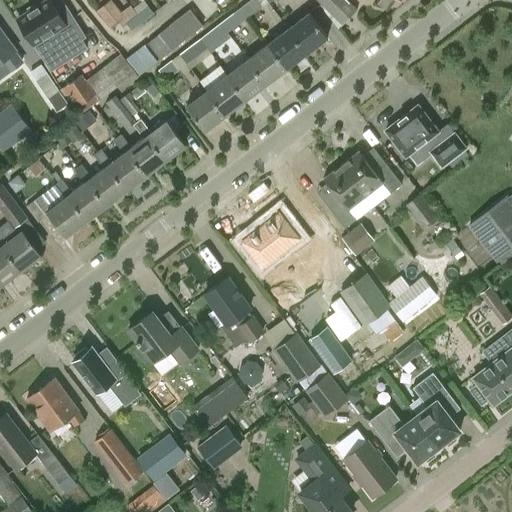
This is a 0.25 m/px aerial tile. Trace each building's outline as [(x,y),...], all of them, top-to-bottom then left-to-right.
[(55,0),(52,2),(50,0),(47,0),(17,19),(33,44),(34,43),(45,62),(85,36),(62,0),(55,0)] [(250,0),(240,8),(247,17),(268,1),(267,0),(250,0)] [(316,0),(327,11),(337,0),(316,0)] [(357,9),(347,0),(337,0),(327,11),(341,24),(357,9)] [(398,0),(400,1),(400,0),(380,0),(378,4),(386,9),(392,0),(398,0)] [(132,29),(154,13),(148,5),(126,21),(132,29)] [(160,60),(209,22),(196,5),(147,43),(160,60)] [(220,23),(227,33),(247,17),(240,8),(220,23)] [(306,53),(327,37),(309,12),(288,28),(306,53)] [(207,48),(227,33),(220,23),(200,39),(207,48)] [(286,68),(306,53),(288,28),(268,44),(286,68)] [(15,50),(14,51),(0,32),(0,61),(1,60),(9,72),(24,62),(15,50)] [(179,54),(186,64),(207,48),(200,39),(179,54)] [(266,84),(286,68),(268,44),(247,59),(266,84)] [(96,94),(78,106),(82,113),(135,73),(121,53),(86,80),(96,94)] [(166,80),(186,64),(179,54),(158,70),(166,80)] [(266,84),(247,59),(227,75),(246,99),(266,84)] [(29,71),(58,111),(71,102),(42,62),(29,71)] [(77,107),(78,106),(96,94),(86,80),(82,75),(64,87),(77,107)] [(225,115),(246,99),(227,75),(207,90),(225,115)] [(225,115),(207,90),(186,106),(204,130),(225,115)] [(115,95),(106,102),(117,116),(126,109),(115,95)] [(12,104),(0,113),(0,145),(4,151),(31,130),(12,104)] [(407,154),(423,141),(442,166),(466,147),(447,123),(437,130),(437,129),(436,129),(419,106),(418,105),(416,106),(417,106),(387,129),(387,128),(386,130),(387,131),(405,154),(406,155),(407,154)] [(146,136),(165,161),(185,145),(166,121),(151,132),(141,119),(133,125),(143,138),(146,136)] [(126,151),(145,176),(165,161),(146,136),(143,138),(131,147),(121,134),(113,140),(123,153),(126,151)] [(107,166),(125,191),(145,176),(126,151),(123,153),(111,162),(101,149),(94,155),(103,168),(107,166)] [(359,151),(341,165),(365,196),(382,183),(390,193),(401,184),(381,158),(371,166),(359,151)] [(87,181),(106,205),(125,191),(107,166),(103,168),(91,177),(82,164),(74,170),(84,183),(87,181)] [(356,219),(348,209),(365,196),(341,165),(323,178),(335,193),(324,201),(345,228),(356,219)] [(67,196),(86,220),(106,205),(87,181),(84,183),(71,192),(62,179),(54,185),(64,198),(67,196)] [(28,217),(2,183),(0,184),(0,206),(15,226),(28,217)] [(48,212),(66,236),(86,220),(67,196),(64,198),(52,207),(42,194),(34,200),(45,214),(48,212)] [(406,205),(423,226),(437,215),(420,194),(406,205)] [(469,225),(499,264),(511,254),(511,201),(507,195),(469,225)] [(300,239),(279,212),(241,241),(262,268),(300,239)] [(355,254),(374,239),(361,223),(342,238),(355,254)] [(0,246),(1,246),(20,270),(40,255),(22,230),(6,242),(0,233),(0,246)] [(0,284),(1,285),(20,270),(1,246),(0,246),(0,284)] [(364,325),(391,306),(366,272),(339,292),(364,325)] [(440,293),(425,273),(411,283),(403,273),(389,284),(398,296),(391,302),(405,320),(440,293)] [(247,310),(250,308),(228,277),(205,294),(225,323),(221,326),(236,346),(246,339),(237,326),(252,316),(247,310)] [(488,289),(479,295),(500,323),(509,316),(488,289)] [(181,363),(198,349),(181,327),(171,335),(152,311),(128,330),(140,345),(137,347),(136,352),(141,358),(146,359),(149,357),(152,361),(169,348),(181,363)] [(249,343),(265,332),(253,315),(252,316),(237,326),(246,339),(249,343)] [(353,360),(329,325),(310,339),(335,373),(353,360)] [(471,390),(479,401),(481,403),(488,398),(493,405),(511,390),(511,329),(484,352),(492,363),(472,378),(478,385),(471,390)] [(320,364),(297,331),(273,348),(296,381),(320,364)] [(405,364),(427,346),(419,336),(397,354),(405,364)] [(127,375),(115,360),(107,366),(97,354),(92,347),(87,350),(85,347),(75,355),(77,358),(73,362),(96,392),(108,383),(125,405),(141,393),(126,375),(127,375)] [(239,368),(250,385),(266,375),(255,358),(239,368)] [(336,408),(348,398),(328,372),(305,389),(312,399),(323,390),(336,408)] [(427,407),(415,416),(439,447),(446,442),(448,445),(456,439),(453,436),(460,430),(449,417),(460,408),(433,372),(412,388),(427,407)] [(238,377),(199,404),(212,423),(251,396),(238,377)] [(27,398),(29,401),(51,431),(69,418),(75,426),(84,420),(78,411),(55,379),(27,398)] [(432,452),(439,447),(415,416),(404,425),(389,405),(369,421),(396,457),(407,449),(418,463),(425,458),(427,461),(435,456),(432,452)] [(6,413),(0,418),(0,446),(16,468),(36,453),(6,413)] [(214,467),(243,446),(226,424),(198,446),(214,467)] [(185,454),(170,434),(138,459),(154,478),(185,454)] [(95,441),(122,476),(138,464),(123,445),(113,452),(101,436),(95,441)] [(361,484),(362,483),(373,497),(395,480),(366,442),(344,459),(355,473),(354,474),(361,484)] [(330,488),(326,484),(338,475),(315,445),(296,460),(313,482),(300,493),(314,511),(351,511),(332,487),(330,488)] [(42,460),(59,482),(69,474),(52,452),(42,460)] [(0,464),(0,492),(8,504),(22,494),(0,464)] [(172,471),(157,477),(164,496),(179,491),(172,471)] [(134,511),(140,511),(165,495),(156,483),(128,503),(134,511)] [(0,511),(33,511),(22,496),(0,511)] [(177,511),(172,502),(154,511),(177,511)]
